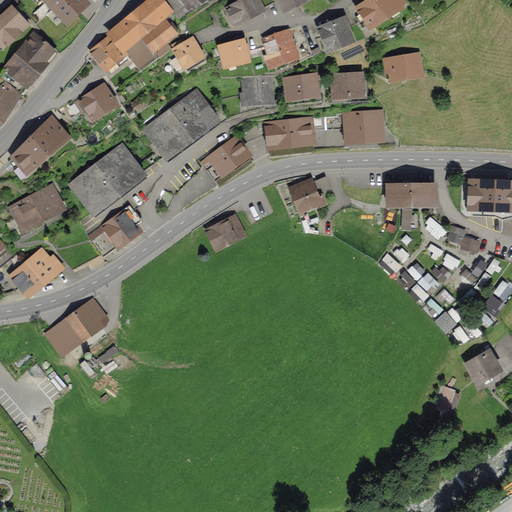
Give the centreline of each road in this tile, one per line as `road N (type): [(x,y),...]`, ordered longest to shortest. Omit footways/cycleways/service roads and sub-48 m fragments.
road 1 (secondary): [(0,312),(106,276),(231,189),(271,171),(381,159),(511,161)]
road 2 (secondary): [(0,142),(117,1)]
road 3 (residential): [(352,0),(318,22),(212,37)]
